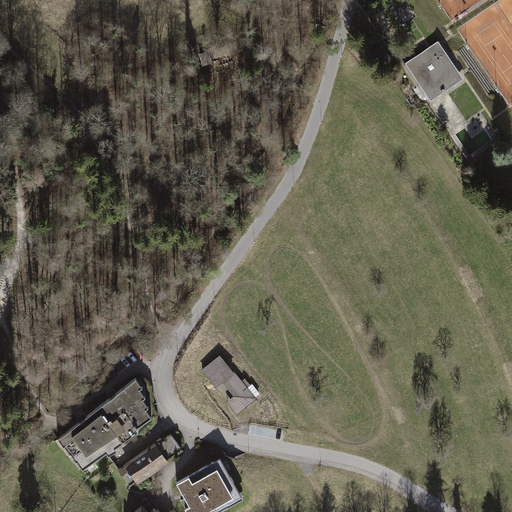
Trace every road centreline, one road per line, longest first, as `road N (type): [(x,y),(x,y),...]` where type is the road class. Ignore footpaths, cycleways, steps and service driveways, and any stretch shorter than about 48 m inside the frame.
road 1 (residential): [(347,0),(291,174),(162,369)]
road 2 (residential): [(447,511),(365,465),(187,422),(164,396),(162,369)]
road 3 (track): [(0,151),(20,213),(0,317)]
